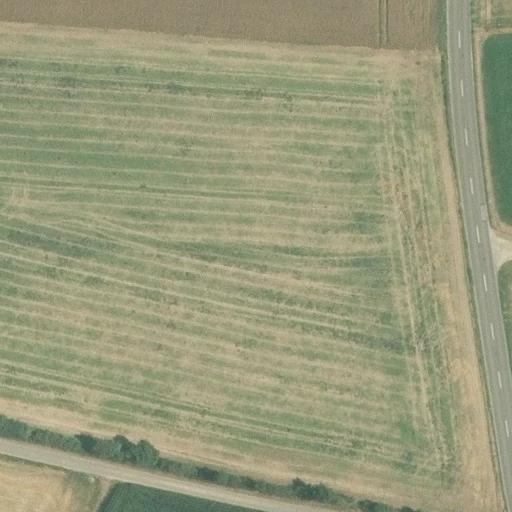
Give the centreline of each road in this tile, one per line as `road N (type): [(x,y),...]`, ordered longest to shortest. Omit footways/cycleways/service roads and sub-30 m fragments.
road 1 (secondary): [(511,468),(465,132),(458,0)]
road 2 (track): [(0,445),(307,511)]
